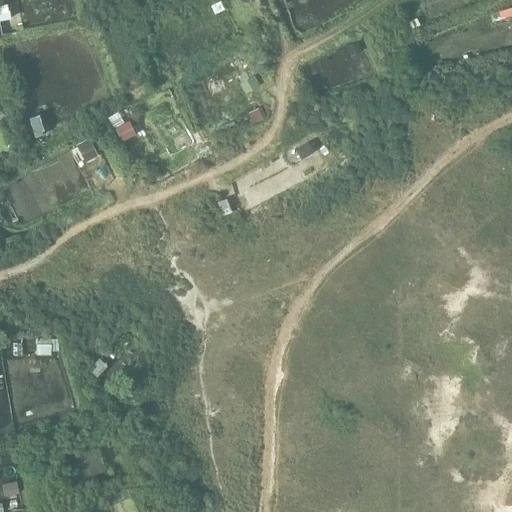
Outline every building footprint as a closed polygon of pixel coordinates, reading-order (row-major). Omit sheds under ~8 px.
[(0,5),(0,21),(12,18),(8,3),(0,5)] [(252,77),(239,85),(244,94),(257,86),(252,77)] [(250,124),(263,119),(260,110),(247,116),(250,124)] [(37,117),(28,120),(34,139),(41,137),(40,133),(42,132),(37,117)] [(127,123),(113,130),(119,141),(133,135),(127,123)] [(86,141),(74,148),(83,163),(95,157),(86,141)] [(306,143),(297,148),(303,159),(312,153),(306,143)] [(218,204),(224,216),(235,210),(228,198),(218,204)] [(35,356),(50,356),(50,355),(58,355),(58,340),(36,340),(35,356)] [(85,366),(90,370),(88,372),(96,379),(106,368),(98,361),(93,357),(85,366)] [(15,484),(3,486),(5,497),(6,497),(17,494),(15,484)]
